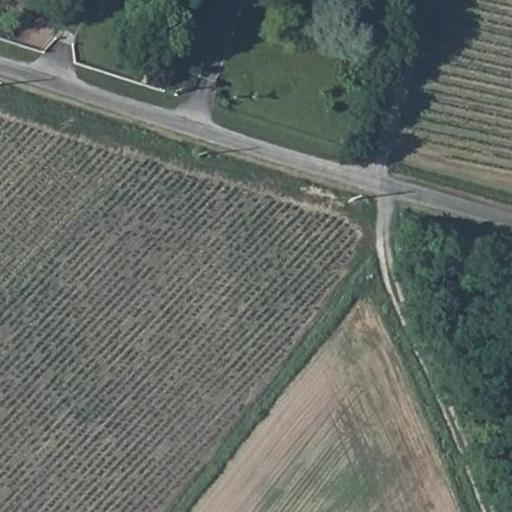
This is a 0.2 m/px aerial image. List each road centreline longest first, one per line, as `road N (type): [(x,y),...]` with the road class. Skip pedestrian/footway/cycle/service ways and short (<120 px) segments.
road 1 (track): [(430,0),(377,182),(438,402),(485,511)]
road 2 (unclassified): [(0,66),(511,218)]
road 3 (track): [(385,223),(163,511)]
